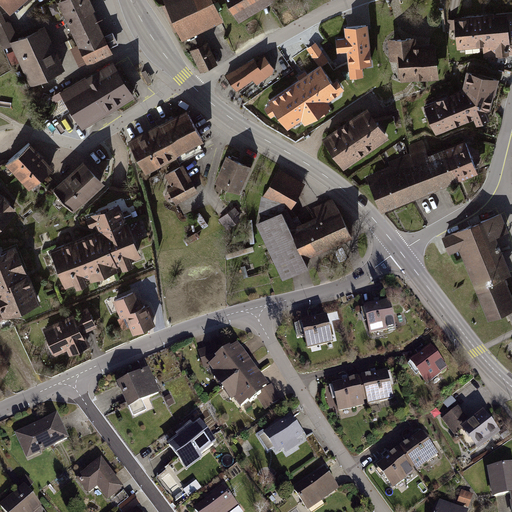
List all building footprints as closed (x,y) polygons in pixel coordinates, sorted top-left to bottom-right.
[(0,0),(0,5),(8,15),(25,0),(0,0)] [(87,0),(61,0),(55,3),(60,13),(58,14),(67,33),(69,32),(84,65),(111,53),(91,12),(93,11),(87,0)] [(212,0),(174,0),(168,3),(181,31),(218,14),(212,0)] [(224,0),(237,22),(275,0),(224,0)] [(511,12),(453,18),(457,49),(481,47),(482,57),(511,54),(511,12)] [(350,64),(370,62),(366,25),(347,27),(348,38),(338,39),(339,49),(349,48),(350,64)] [(42,26),(7,42),(26,86),(63,69),(42,26)] [(400,39),(386,40),(388,61),(397,60),(399,82),(438,79),(434,44),(416,45),(415,37),(400,39)] [(309,47),(321,64),(328,60),(315,42),(309,47)] [(215,63),(206,44),(192,50),(201,70),(215,63)] [(255,58),(226,75),(237,90),(252,77),(257,84),(272,72),(273,67),(266,57),(258,63),(255,58)] [(113,59),(60,91),(82,127),(135,96),(113,59)] [(321,64),(271,100),(288,124),(301,115),(306,121),(329,104),(325,98),(339,88),(321,64)] [(463,90),(422,105),(434,135),(472,120),(475,127),(489,120),(487,114),(488,113),(498,80),(467,72),(463,90)] [(366,107),(325,136),(345,164),(386,135),(366,107)] [(202,143),(184,111),(126,141),(144,175),(202,143)] [(390,166),(366,176),(380,211),(477,171),(464,140),(429,154),(426,146),(388,162),(390,166)] [(28,144),(3,165),(27,191),(51,169),(28,144)] [(250,167),(224,156),(212,183),(237,195),(250,167)] [(80,161),(50,190),(72,213),(103,184),(80,161)] [(181,166),(163,175),(169,187),(165,189),(174,205),(197,193),(181,166)] [(276,167),(261,195),(288,209),(303,182),(276,167)] [(0,225),(15,212),(0,196),(0,225)] [(285,211),(254,226),(282,283),(306,271),(301,261),(350,240),(329,202),(310,210),(315,219),(293,230),(285,211)] [(138,258),(117,205),(83,219),(88,229),(93,227),(95,232),(48,251),(63,288),(73,284),(74,289),(84,286),(82,281),(88,278),(90,281),(114,271),(112,267),(120,264),(122,270),(131,267),(129,262),(138,258)] [(500,214),(440,238),(448,254),(457,251),(488,321),(501,318),(505,316),(511,311),(511,299),(503,279),(510,276),(495,238),(507,233),(500,214)] [(38,304),(13,247),(0,252),(0,317),(1,319),(38,304)] [(127,298),(111,305),(116,317),(122,314),(131,335),(153,325),(144,305),(133,311),(127,298)] [(389,304),(362,308),(369,335),(395,329),(389,304)] [(86,308),(40,330),(53,356),(65,351),(67,356),(87,348),(81,334),(95,328),(86,308)] [(325,317),(299,323),(306,350),(331,344),(325,317)] [(211,347),(196,351),(202,370),(207,368),(213,377),(210,379),(229,405),(233,402),(240,413),(258,401),(263,412),(279,401),(270,386),(266,388),(237,346),(229,352),(228,351),(215,360),(211,347)] [(430,347),(408,365),(426,387),(446,370),(430,347)] [(147,370),(114,385),(126,410),(158,396),(147,370)] [(385,373),(330,386),(336,412),(392,400),(385,373)] [(457,408),(441,420),(456,441),(462,435),(477,454),(499,437),(481,413),(468,423),(457,408)] [(55,411),(13,432),(24,457),(67,437),(55,411)] [(288,418),(256,438),(270,460),(302,439),(288,418)] [(196,425),(167,447),(183,468),(213,446),(196,425)] [(421,433),(375,468),(392,490),(437,456),(421,433)] [(100,456),(74,476),(86,492),(95,486),(105,500),(122,487),(100,456)] [(511,511),(511,465),(486,469),(491,499),(509,499),(511,511)] [(323,469),(291,491),(307,511),(337,490),(323,469)] [(45,511),(23,483),(0,501),(0,506),(4,511),(45,511)] [(221,488),(191,511),(232,511),(237,508),(221,488)] [(460,491),(456,504),(468,508),(472,496),(460,491)] [(464,511),(438,502),(434,511),(464,511)]
